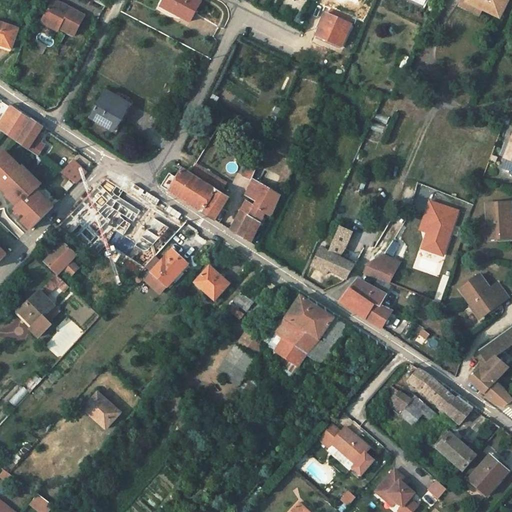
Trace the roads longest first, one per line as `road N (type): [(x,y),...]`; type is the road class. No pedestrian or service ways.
road 1 (unclassified): [(501,424),(294,278),(141,183)]
road 2 (residential): [(237,15),(168,156),(141,183)]
road 3 (residential): [(0,270),(105,161)]
road 4 (unknown): [(56,129),(119,0)]
road 5 (unclassified): [(0,88),(105,161)]
